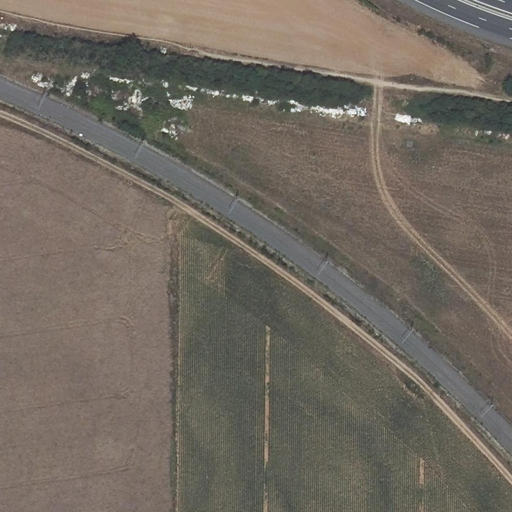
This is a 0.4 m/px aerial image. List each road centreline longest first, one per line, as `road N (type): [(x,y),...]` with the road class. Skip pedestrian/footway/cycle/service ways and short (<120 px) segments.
road 1 (track): [(0,114),(167,194),(296,281),(375,342),(511,481)]
road 2 (track): [(0,9),(213,56),(511,100)]
road 3 (track): [(511,328),(405,223),(380,179),(377,79)]
